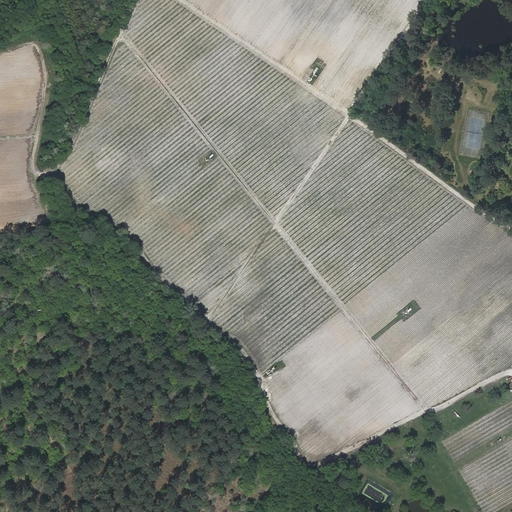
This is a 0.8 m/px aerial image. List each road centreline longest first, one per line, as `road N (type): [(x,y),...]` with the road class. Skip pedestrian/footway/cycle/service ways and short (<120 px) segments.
road 1 (track): [(432,0),(208,320),(137,240),(75,201),(55,170),(136,0)]
road 2 (track): [(123,35),(426,407)]
road 3 (track): [(178,0),(511,227)]
road 4 (track): [(208,320),(254,363),(274,415),(308,466),(426,407)]
road 5 (track): [(0,341),(73,470),(114,511)]
road 6 (track): [(55,170),(33,170),(45,93),(40,48),(0,51)]
road 7 (track): [(481,208),(458,157),(464,99),(452,79)]
